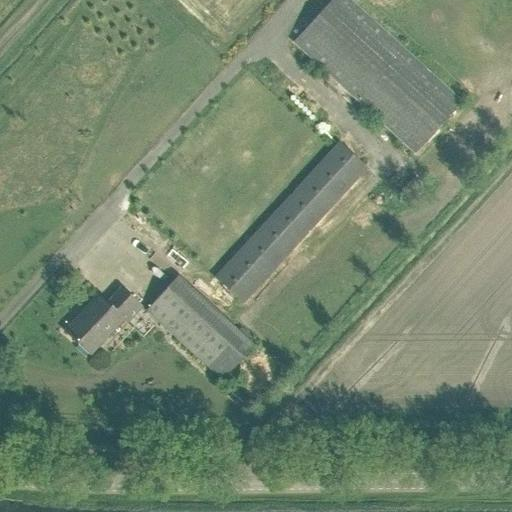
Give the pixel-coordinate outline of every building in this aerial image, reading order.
[(416,154),(463,103),(351,0),(333,0),(294,42),(416,154)] [(245,305),(369,169),(339,142),(215,278),(245,305)] [(125,250),(150,276),(169,258),(144,231),(125,250)] [(221,384),(256,346),(180,276),(145,313),(221,384)] [(140,308),(120,290),(106,305),(98,296),(63,333),(89,357),(122,321),(126,324),(140,308)]
